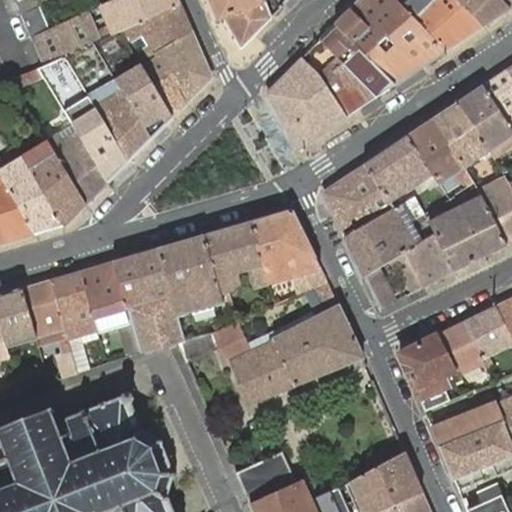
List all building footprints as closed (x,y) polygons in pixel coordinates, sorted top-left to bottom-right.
[(23,0),(21,0),(16,2),(17,4),(20,10),(26,8),(23,0)] [(115,34),(120,32),(125,30),(180,4),(178,0),(117,0),(116,1),(103,7),(107,17),(115,34)] [(264,0),(209,0),(218,21),(223,19),(241,49),(272,18),(264,0)] [(395,86),(445,52),(402,5),(400,2),(397,0),(360,0),(336,25),(358,48),(395,86)] [(445,52),(484,26),(457,0),(414,0),(412,2),(410,0),(408,0),(402,5),(445,52)] [(457,0),(484,26),(510,9),(500,0),(457,0)] [(511,0),(500,0),(510,9),(511,7),(511,0)] [(139,52),(143,59),(157,52),(193,32),(180,4),(125,30),(132,41),(146,33),(153,44),(139,52)] [(38,10),(23,17),(32,39),(47,32),(38,10)] [(47,32),(32,39),(44,66),(66,56),(129,161),(151,140),(139,119),(124,95),(121,91),(110,72),(93,44),(101,41),(93,24),(88,13),(47,32)] [(101,41),(115,34),(107,17),(93,24),(101,41)] [(376,98),(395,86),(358,48),(336,25),(321,40),(339,59),(342,64),(329,77),(325,72),(320,77),(318,73),(303,58),(268,93),(268,95),(298,149),(300,149),(347,117),(376,98)] [(139,119),(151,140),(173,118),(146,73),(139,62),(120,32),(115,34),(101,41),(93,44),(110,72),(121,91),(124,95),(139,119)] [(156,68),(146,73),(173,118),(211,79),(212,76),(193,32),(157,52),(164,64),(167,69),(164,71),(161,65),(156,68)] [(146,33),(132,41),(139,52),(153,44),(146,33)] [(66,56),(44,66),(39,68),(77,131),(82,140),(108,183),(129,161),(66,56)] [(339,59),(325,72),(329,77),(342,64),(339,59)] [(511,75),(508,70),(483,87),(511,130),(511,75)] [(511,130),(483,87),(458,104),(489,151),(492,156),(493,157),(511,144),(511,130)] [(458,104),(433,120),(465,168),(484,154),(488,159),(492,156),(489,151),(458,104)] [(433,120),(408,137),(439,184),(445,193),(465,180),(469,186),(475,183),(465,168),(433,120)] [(63,151),(78,142),(74,136),(59,145),(63,151)] [(365,165),(395,209),(400,207),(394,198),(424,178),(431,190),(439,184),(408,137),(365,165)] [(108,183),(82,140),(78,142),(63,151),(59,145),(52,149),(87,205),(108,183)] [(52,149),(48,142),(22,157),(23,159),(64,226),(67,225),(87,205),(52,149)] [(0,173),(36,234),(64,226),(23,159),(0,173)] [(326,200),(345,238),(395,209),(365,165),(329,189),(326,200)] [(0,244),(36,234),(0,173),(0,244)] [(505,176),(478,189),(478,190),(507,246),(511,243),(511,189),(509,183),(505,176)] [(439,211),(428,218),(431,222),(432,225),(437,235),(455,272),(481,259),(507,246),(478,190),(467,196),(471,204),(443,218),(439,211)] [(449,199),(446,201),(449,205),(458,200),(455,195),(452,197),(449,199)] [(395,209),(345,238),(364,277),(366,277),(379,269),(389,263),(392,261),(422,244),(410,224),(420,217),(427,228),(432,225),(431,222),(428,218),(426,215),(415,197),(400,207),(395,209)] [(291,210),(252,222),(269,282),(292,276),(298,295),(313,289),(328,281),(294,212),(293,211),(292,211),(291,211),(291,210)] [(252,222),(205,236),(221,295),(229,292),(224,276),(250,269),(255,286),(269,282),(252,222)] [(423,288),(455,272),(437,235),(422,244),(392,261),(395,265),(399,263),(408,259),(423,288)] [(205,236),(158,250),(178,317),(223,304),(221,295),(205,236)] [(158,250),(115,262),(132,321),(141,353),(178,343),(184,342),(184,341),(178,317),(158,250)] [(408,259),(399,263),(414,292),(423,288),(408,259)] [(115,262),(81,272),(99,331),(118,325),(132,321),(115,262)] [(366,277),(364,277),(379,308),(382,307),(395,301),(379,269),(366,277)] [(68,340),(99,331),(81,272),(51,281),(68,340)] [(51,281),(23,289),(39,346),(49,343),(58,341),(62,354),(57,354),(64,378),(78,374),(71,351),(71,349),(68,340),(51,281)] [(228,361),(230,363),(247,405),(364,358),(353,334),(340,306),(328,281),(313,289),(325,314),(269,341),(245,353),(228,361)] [(23,289),(0,295),(0,320),(11,356),(30,351),(39,348),(39,346),(23,289)] [(511,298),(496,306),(511,338),(511,298)] [(511,338),(496,306),(465,322),(486,364),(487,365),(492,362),(489,355),(496,351),(502,349),(511,343),(511,338)] [(0,320),(0,360),(11,358),(11,356),(0,320)] [(132,321),(118,325),(126,353),(140,349),(132,321)] [(465,322),(438,335),(457,370),(462,368),(467,366),(470,364),(475,362),(478,361),(481,366),(486,364),(465,322)] [(229,324),(210,332),(218,349),(225,365),(230,363),(228,361),(245,353),(231,323),(229,324)] [(71,351),(78,374),(90,369),(82,343),(101,337),(99,331),(68,340),(71,349),(71,351)] [(184,342),(178,343),(187,363),(218,349),(210,332),(184,341),(184,342)] [(400,354),(425,412),(451,401),(440,378),(457,370),(438,335),(400,354)] [(49,343),(39,346),(39,348),(40,353),(51,350),(49,343)] [(491,374),(469,383),(476,391),(495,382),(491,374)] [(0,511),(173,511),(169,500),(170,497),(167,496),(173,478),(176,478),(176,473),(173,473),(171,467),(164,449),(161,444),(163,442),(160,439),(158,440),(141,430),(142,427),(140,425),(132,405),(133,404),(135,399),(133,393),(128,392),(122,394),(120,399),(104,404),(103,402),(99,404),(101,406),(86,411),(85,409),(80,410),(81,413),(60,421),(61,420),(59,415),(57,413),(55,408),(51,410),(50,406),(44,408),(45,412),(27,419),(26,417),(21,419),(22,421),(3,429),(2,425),(0,425),(0,511)] [(511,396),(433,430),(454,480),(511,455),(511,396)] [(405,452),(400,443),(387,449),(392,460),(405,452)] [(282,452),(237,473),(250,504),(296,483),(282,452)] [(405,452),(392,460),(351,482),(364,511),(381,511),(423,493),(405,452)] [(296,483),(250,504),(254,511),(350,511),(339,487),(310,500),(302,481),(296,483)] [(430,511),(423,493),(381,511),(430,511)] [(509,511),(502,496),(467,511),(509,511)]
